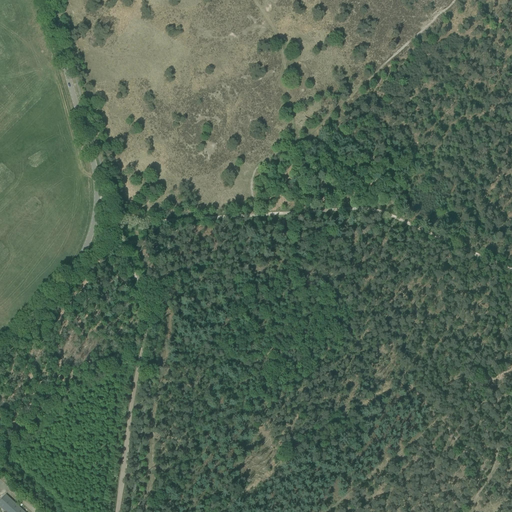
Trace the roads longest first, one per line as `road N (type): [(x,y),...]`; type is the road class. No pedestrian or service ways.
road 1 (tertiary): [(0,352),(71,274),(95,221),(95,177),(43,0)]
road 2 (track): [(107,223),(148,310),(117,511)]
road 3 (track): [(277,213),(381,211),(511,269)]
road 4 (track): [(289,152),(279,47),(251,0)]
road 5 (track): [(95,221),(255,214)]
